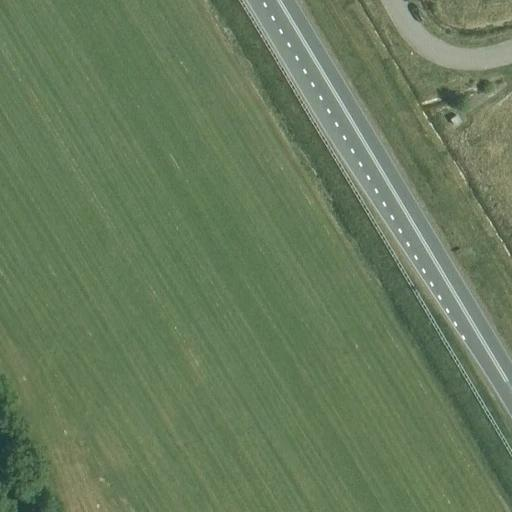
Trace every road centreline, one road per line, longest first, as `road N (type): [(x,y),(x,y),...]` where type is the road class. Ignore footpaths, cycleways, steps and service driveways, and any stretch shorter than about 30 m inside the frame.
road 1 (trunk): [(511,393),(276,0)]
road 2 (unclassified): [(393,0),(411,30),(444,58),(511,53)]
